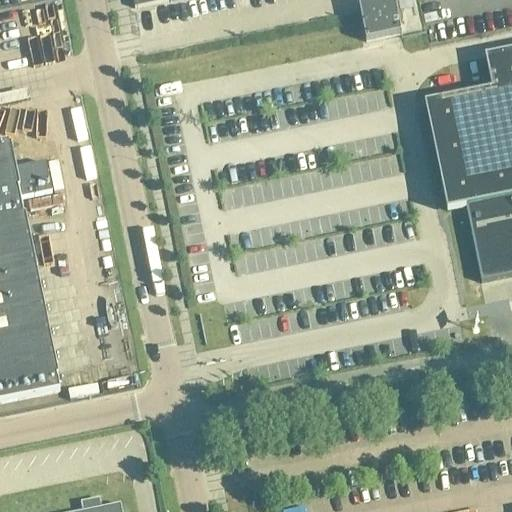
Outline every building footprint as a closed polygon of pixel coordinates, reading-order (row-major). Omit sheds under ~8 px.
[(132,0),(134,9),(179,0),(132,0)] [(421,32),(414,0),(393,0),(358,7),(366,43),(421,32)] [(511,53),(485,59),(491,92),(424,105),(425,107),(427,107),(448,212),(466,209),(481,284),(511,277),(511,53)] [(58,382),(23,214),(21,201),(52,195),(46,165),(14,172),(13,167),(9,147),(8,145),(8,144),(0,145),(0,404),(60,393),(58,382)] [(120,511),(120,507),(102,511),(100,502),(81,506),(82,511),(120,511)]
